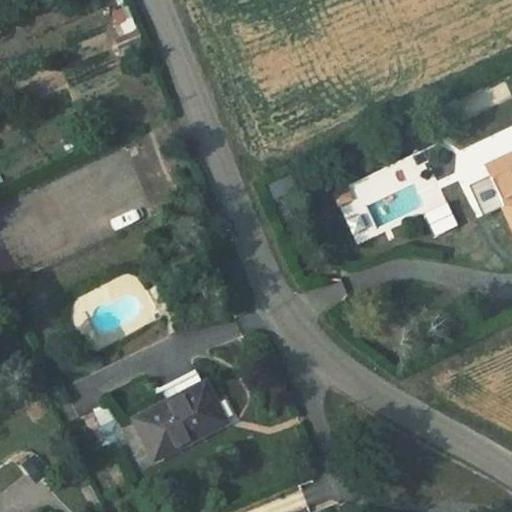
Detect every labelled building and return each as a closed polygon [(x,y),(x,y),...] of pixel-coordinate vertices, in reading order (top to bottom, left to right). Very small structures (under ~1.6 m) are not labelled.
[(106,11),(117,36),(133,30),(123,4),(106,11)] [(0,276),(152,214),(126,151),(0,203),(0,276)] [(511,153),(483,167),(487,176),(511,164),(511,153)] [(511,164),(487,176),(511,228),(511,164)] [(345,187),(333,192),(338,203),(349,198),(345,187)] [(120,428),(109,434),(128,472),(222,425),(197,374),(161,391),(168,405),(120,428)] [(109,434),(120,428),(110,408),(80,418),(93,442),(109,434)] [(312,508),(337,496),(326,473),(301,485),(312,508)]
